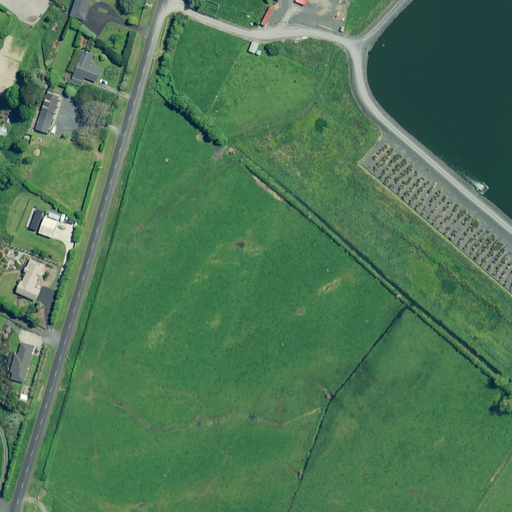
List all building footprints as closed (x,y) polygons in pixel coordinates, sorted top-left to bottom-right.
[(75,0),(70,15),(85,20),(91,0),(75,0)] [(259,44),(253,41),(249,51),(255,53),(259,44)] [(309,60),(287,49),(284,54),(306,66),(309,60)] [(94,56),(84,52),(71,83),(81,87),(85,77),(96,82),(101,70),(90,65),(94,56)] [(60,96),(49,92),(36,130),(48,133),(60,96)] [(43,273),(42,272),(44,266),(31,260),(25,272),(27,272),(17,292),(35,301),(40,290),(34,287),(39,278),(40,279),(43,273)] [(34,346),(22,343),(19,356),(16,355),(11,373),(13,373),(12,379),(24,383),(34,346)]
